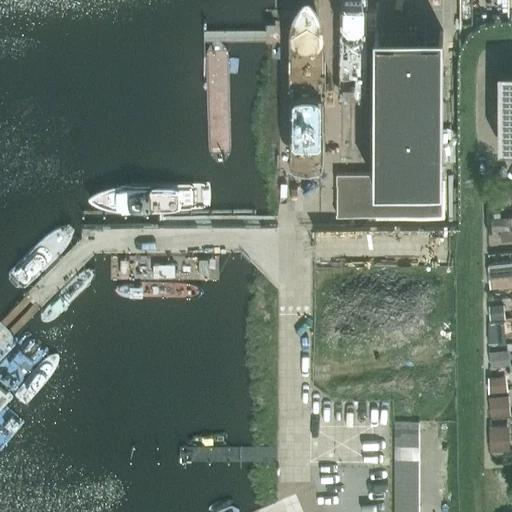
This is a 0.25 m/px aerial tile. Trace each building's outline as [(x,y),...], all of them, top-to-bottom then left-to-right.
[(442,215),(442,31),(374,31),(374,173),(336,172),(336,215),(442,215)] [(357,59),(370,58),(369,36),(356,36),(357,59)] [(312,114),(329,113),(327,59),(310,59),(312,114)] [(511,66),(500,67),(500,145),(511,144),(511,66)] [(491,219),(490,219),(492,231),(508,229),(507,217),(491,219)] [(511,239),(511,229),(499,231),(501,241),(511,239)] [(511,260),(489,263),(489,275),(489,276),(497,275),(502,274),(511,272),(511,260)] [(511,273),(489,276),(490,286),(511,283),(511,273)] [(488,305),(489,321),(504,319),(503,303),(488,305)] [(505,320),(488,321),(488,344),(505,343),(505,320)] [(508,349),(489,351),(490,367),(490,368),(510,366),(510,365),(508,349)] [(505,375),(488,377),(488,380),(488,392),(488,393),(508,391),(506,375),(505,375)] [(508,395),(488,397),(488,400),(490,418),(510,416),(510,414),(508,395)] [(394,434),(419,434),(419,421),(394,422),(394,434)] [(508,425),(489,425),(489,426),(489,449),(489,451),(509,451),(508,425)] [(394,434),(394,446),(419,446),(419,434),(394,434)] [(394,446),(394,458),(419,458),(419,446),(394,446)] [(419,458),(394,458),(394,471),(419,471),(419,458)] [(419,471),(394,471),(394,483),(419,483),(419,471)] [(394,483),(394,495),(419,495),(419,483),(394,483)] [(394,495),(394,507),(419,507),(419,495),(394,495)]
